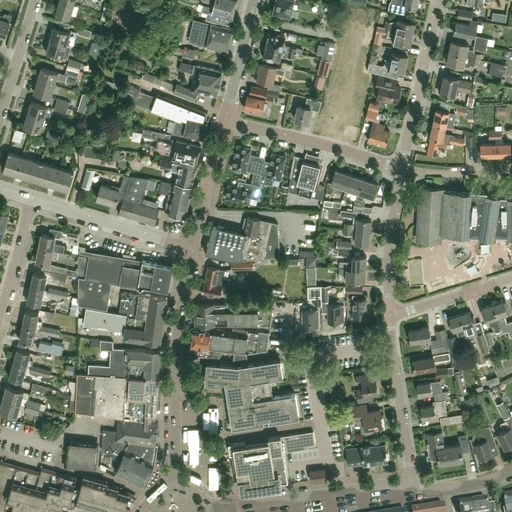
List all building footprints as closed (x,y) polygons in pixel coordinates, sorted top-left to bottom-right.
[(70,19),(74,4),(59,0),(55,14),(70,19)] [(193,0),(205,3),(216,6),(228,10),(228,9),(234,11),(236,3),(236,0),(193,0)] [(276,0),(274,12),(274,15),(281,17),(282,13),(297,17),(298,11),(292,9),(293,0),(276,0)] [(418,8),(420,1),(417,0),(398,0),(397,4),(405,5),(405,6),(416,8),(418,8)] [(105,1),(102,12),(108,13),(111,2),(105,1)] [(351,2),(348,11),(376,18),(378,10),(351,2)] [(232,19),(234,11),(228,9),(228,10),(216,6),(205,3),(203,11),(208,12),(206,19),(214,21),(221,24),(224,23),(230,25),(232,19)] [(471,19),(473,12),(464,9),(458,8),(458,10),(457,17),(463,18),(463,17),(470,18),(471,19)] [(10,21),(1,18),(2,16),(0,14),(0,35),(5,37),(10,21)] [(192,28),(193,18),(187,17),(185,27),(192,28)] [(330,28),(331,28),(337,30),(339,19),(332,18),(330,28)] [(478,20),(471,19),(470,18),(469,24),(456,21),(456,22),(455,22),(453,23),(453,26),(453,27),(455,27),(453,32),(467,35),(475,37),(478,20)] [(387,20),(385,28),(391,29),(396,30),(412,34),(415,23),(398,19),(398,22),(393,21),(393,22),(387,20)] [(212,23),(199,21),(194,43),(207,45),(227,50),(232,28),(212,23)] [(91,30),(79,26),(77,33),(89,36),(93,37),(95,31),(91,30)] [(393,41),(410,45),(412,34),(396,30),(385,28),(378,26),(374,43),(381,45),(384,35),(394,37),(393,41)] [(50,33),(48,39),(67,44),(71,32),(54,27),(52,33),(50,33)] [(267,40),(266,46),(284,50),(286,44),(284,44),(285,36),(278,34),(277,36),(269,34),(268,35),(267,35),(266,40),(267,40)] [(476,35),(474,43),(487,46),(487,45),(488,38),(476,35)] [(71,46),(67,44),(48,39),(46,44),(48,45),(46,51),(68,58),(71,46)] [(325,41),(321,57),(331,60),(335,43),(325,41)] [(452,41),(449,52),(480,59),(479,59),(481,54),(471,51),(471,49),(467,48),(468,44),(452,41)] [(485,51),(487,46),(474,43),(473,48),(485,51)] [(279,63),(281,55),(287,56),(288,51),(284,50),(266,46),(265,51),(264,51),(262,55),(264,56),(263,57),(272,59),(271,61),(279,63)] [(476,64),(478,65),(480,59),(449,52),(449,54),(448,54),(447,55),(445,60),(446,61),(447,61),(447,63),(463,67),(464,66),(469,67),(470,66),(470,65),(474,65),(476,64)] [(391,60),(385,59),(383,65),(374,63),(373,63),(374,61),(370,60),(370,62),(368,69),(378,71),(377,73),(392,77),(397,78),(399,70),(404,71),(407,56),(392,53),(391,60)] [(69,58),(67,66),(79,70),(82,62),(69,58)] [(491,61),(489,72),(502,76),(505,64),(491,61)] [(284,75),(285,69),(291,71),(292,70),(281,67),(281,68),(261,64),(257,82),(272,85),(272,88),(267,87),(267,88),(281,90),(282,86),(273,84),(275,73),(284,75)] [(178,83),(171,84),(162,80),(162,79),(155,75),(155,76),(145,72),(143,78),(152,82),(152,81),(175,91),(174,93),(193,101),(198,90),(216,95),(222,71),(197,65),(191,89),(178,83)] [(79,70),(67,66),(65,74),(67,75),(77,78),(77,77),(80,79),(83,71),(79,70)] [(65,81),(67,75),(65,74),(58,72),(41,67),(40,73),(38,73),(36,79),(55,85),(57,78),(65,81)] [(400,87),(388,84),(389,78),(378,75),(376,87),(379,88),(377,97),(379,97),(378,99),(385,101),(385,99),(397,102),(398,98),(399,99),(400,98),(401,91),(401,90),(400,90),(400,87)] [(456,86),(470,89),(472,82),(458,79),(458,78),(444,75),(444,77),(442,76),(438,92),(440,92),(440,93),(454,97),(456,86)] [(483,85),(485,78),(475,76),(473,82),(483,85)] [(51,97),(55,85),(36,79),(34,85),(36,85),(34,92),(51,97)] [(206,120),(204,120),(205,113),(159,93),(158,95),(155,94),(154,96),(140,90),(140,89),(126,83),(120,96),(134,103),(174,118),(176,119),(173,132),(183,135),(183,134),(202,138),(206,120)] [(273,103),(274,98),(277,98),(279,90),(281,91),(281,90),(267,88),(267,89),(252,86),(250,94),(248,93),(245,108),(263,112),(265,101),(273,103)] [(68,107),(70,101),(57,97),(56,104),(68,107)] [(317,116),(318,116),(322,101),(308,97),(305,106),(299,105),(295,120),(308,123),(311,109),(319,111),(317,116)] [(52,108),(48,106),(31,101),(29,108),(27,107),(25,113),(44,119),(49,120),(52,108)] [(375,111),(377,104),(370,102),(368,109),(375,111)] [(66,113),(68,107),(56,104),(54,109),(66,113)] [(457,105),(455,112),(461,114),(470,115),(472,108),(457,105)] [(378,112),(375,111),(368,109),(365,117),(375,120),(378,112)] [(452,127),(455,113),(449,112),(436,109),(433,124),(446,126),(452,127)] [(41,131),(44,119),(25,113),(24,119),(25,120),(24,126),(41,131)] [(170,131),(172,120),(166,119),(164,130),(170,131)] [(386,145),(390,131),(384,129),(385,125),(373,121),(368,140),(386,145)] [(454,135),(444,133),(446,126),(433,124),(430,138),(431,138),(443,140),(447,141),(446,141),(463,145),(464,139),(454,137),(454,135)] [(15,128),(15,129),(12,139),(20,142),(24,131),(15,128)] [(176,140),(176,142),(161,139),(163,132),(143,128),(142,136),(158,139),(155,153),(177,158),(176,162),(173,162),(173,163),(195,168),(201,145),(176,140)] [(501,138),(501,129),(488,129),(489,139),(501,138)] [(47,131),(45,137),(61,142),(63,136),(47,131)] [(445,150),(446,141),(447,141),(443,140),(431,138),(428,153),(437,155),(438,149),(445,150)] [(496,155),(496,143),(481,144),(481,155),(496,155)] [(510,143),(496,143),(496,155),(511,154),(510,143)] [(86,144),(84,156),(98,158),(100,146),(86,144)] [(246,170),(261,174),(262,169),(262,168),(255,166),(258,156),(250,154),(251,148),(237,145),(232,168),(246,171),(246,170)] [(11,172),(17,154),(9,152),(3,170),(11,172)] [(268,171),(262,169),(261,174),(259,182),(261,183),(273,185),(274,178),(280,179),(286,156),(272,153),(268,171)] [(20,175),(25,157),(17,154),(11,172),(20,175)] [(28,177),(33,159),(25,157),(20,175),(28,177)] [(36,180),(42,162),(33,159),(28,177),(36,180)] [(191,186),(195,168),(173,163),(173,162),(161,159),(159,167),(177,171),(175,182),(191,186)] [(320,166),(294,159),(291,178),(288,191),(323,200),(325,186),(315,184),(320,166)] [(44,183),(50,164),(42,162),(36,180),(44,183)] [(52,185),(58,167),(50,164),(44,183),(52,185)] [(61,188),(66,169),(58,167),(52,185),(61,188)] [(75,172),(66,169),(61,188),(69,190),(75,172)] [(345,188),(349,175),(335,170),(331,184),(345,188)] [(130,176),(131,175),(130,175),(130,176),(124,174),(120,188),(126,190),(130,176)] [(149,205),(141,203),(148,177),(131,175),(130,176),(126,190),(119,213),(154,224),(159,208),(155,207),(156,202),(150,201),(149,205)] [(359,193),(364,179),(349,175),(345,188),(359,193)] [(378,184),(364,179),(359,193),(358,199),(363,200),(365,195),(374,197),(378,184)] [(188,201),(191,186),(175,182),(175,183),(162,180),(160,192),(169,194),(168,197),(188,201)] [(257,199),(261,183),(259,182),(258,185),(245,182),(243,188),(228,184),(225,198),(249,203),(250,197),(257,199)] [(116,202),(120,190),(101,184),(97,199),(115,205),(116,202)] [(511,196),(508,197),(508,195),(499,195),(499,196),(491,194),(487,194),(487,190),(471,189),(470,192),(443,191),(444,189),(421,188),(418,240),(440,241),(440,234),(455,235),(455,233),(494,237),(495,234),(507,235),(507,236),(511,235),(511,196)] [(184,217),(188,201),(168,197),(165,211),(169,212),(168,213),(184,217)] [(354,205),(353,210),(371,213),(372,207),(354,205)] [(0,210),(0,225),(5,227),(9,213),(0,210)] [(278,219),(279,213),(263,211),(262,217),(278,219)] [(247,215),(244,232),(212,225),(206,253),(233,259),(247,258),(279,256),(277,222),(247,215)] [(358,218),(357,224),(344,222),(343,228),(370,232),(371,219),(358,218)] [(414,222),(404,224),(409,253),(418,251),(414,222)] [(368,244),(370,232),(343,228),(343,234),(349,235),(350,234),(356,235),(355,243),(368,244)] [(79,234),(61,230),(59,237),(70,239),(70,243),(78,245),(79,234)] [(54,243),(55,237),(41,234),(41,235),(38,236),(38,240),(40,242),(39,248),(58,252),(63,253),(64,246),(54,243)] [(336,246),(351,248),(352,241),(337,239),(336,246)] [(482,240),(484,253),(490,252),(487,239),(482,240)] [(350,255),(351,248),(336,246),(336,247),(338,247),(337,253),(350,255)] [(50,264),(51,257),(57,258),(58,252),(39,248),(37,253),(35,254),(34,258),(36,260),(36,261),(50,264)] [(137,287),(140,267),(123,264),(124,258),(89,253),(88,258),(79,256),(79,271),(79,277),(78,304),(107,309),(111,282),(137,287)] [(339,261),(339,267),(366,268),(366,256),(353,255),(353,261),(339,261)] [(142,260),(140,267),(137,287),(143,288),(143,285),(168,290),(173,266),(142,260)] [(231,269),(253,268),(253,260),(231,261),(231,269)] [(79,277),(79,271),(67,268),(54,265),(53,272),(67,275),(67,274),(79,277)] [(202,292),(220,296),(220,292),(225,293),(227,285),(228,285),(229,278),(223,277),(225,270),(207,266),(204,280),(202,292)] [(365,280),(366,268),(339,267),(339,273),(346,273),(346,280),(365,280)] [(43,290),(46,276),(50,277),(49,279),(65,283),(67,275),(53,272),(41,269),(40,274),(33,272),(30,287),(68,295),(69,291),(49,287),(48,291),(43,290)] [(330,285),(321,285),(321,301),(328,301),(328,289),(330,289),(330,285)] [(40,305),(42,296),(47,297),(47,294),(67,298),(66,302),(76,304),(77,298),(68,296),(68,295),(30,287),(27,302),(40,305)] [(163,320),(167,297),(150,295),(150,296),(127,293),(127,292),(122,291),(119,311),(127,312),(127,314),(127,315),(163,320)] [(353,316),(366,316),(366,299),(357,299),(357,295),(352,295),(353,316)] [(511,320),(507,322),(504,313),(507,312),(509,311),(506,299),(503,300),(503,299),(493,303),(501,327),(502,331),(508,330),(510,337),(511,336),(511,320)] [(270,326),(272,308),(244,308),(244,302),(229,302),(229,308),(228,308),(228,302),(215,303),(197,303),(197,310),(196,310),(197,326),(270,326)] [(501,327),(493,303),(483,306),(481,307),(484,319),(487,318),(490,326),(493,325),(494,329),(501,327)] [(344,305),(341,305),(327,305),(328,322),(328,323),(330,324),(335,324),(337,323),(337,322),(341,322),(344,321),(344,305)] [(162,331),(163,320),(127,315),(127,314),(86,307),(83,324),(124,331),(123,338),(160,343),(162,331)] [(39,308),(39,313),(38,314),(53,318),(55,312),(39,308)] [(37,320),(38,314),(39,313),(26,310),(23,325),(40,329),(41,326),(49,328),(50,323),(37,320)] [(318,310),(315,310),(302,311),(302,328),(316,328),(318,327),(318,310)] [(472,323),(476,322),(474,316),(471,317),(469,310),(459,313),(464,326),(466,332),(467,338),(472,337),(470,333),(475,332),(472,323)] [(464,326),(459,313),(449,317),(451,323),(449,324),(451,330),(453,329),(453,330),(456,329),(458,334),(462,333),(464,339),(467,338),(466,332),(464,326)] [(40,336),(41,332),(49,334),(51,328),(49,328),(41,326),(40,329),(23,325),(19,340),(32,343),(34,335),(40,336)] [(422,328),(408,330),(410,342),(424,340),(424,342),(431,341),(430,340),(431,340),(429,326),(421,327),(422,328)] [(59,336),(61,330),(51,328),(49,334),(59,336)] [(267,351),(269,333),(247,330),(233,328),(232,332),(211,329),(210,332),(193,329),(191,347),(192,347),(194,356),(218,359),(223,352),(245,354),(267,351)] [(437,339),(431,340),(430,340),(431,341),(433,352),(448,350),(444,328),(435,330),(437,339)] [(490,331),(484,333),(490,351),(495,350),(493,343),(494,343),(490,331)] [(490,351),(484,333),(483,333),(476,335),(480,347),(488,345),(490,352),(490,351)] [(450,352),(457,350),(454,336),(447,337),(450,352)] [(158,376),(160,350),(139,349),(139,348),(125,348),(113,348),(113,341),(91,338),(91,346),(100,346),(99,349),(110,350),(110,366),(89,364),(88,374),(144,378),(144,375),(158,376)] [(39,343),(38,349),(53,353),(55,347),(39,343)] [(18,348),(13,363),(50,374),(57,376),(58,371),(51,369),(51,370),(32,364),(33,360),(28,359),(30,352),(18,348)] [(415,371),(436,368),(434,356),(413,359),(415,371)] [(280,359),(248,364),(248,361),(241,362),(242,366),(237,366),(207,364),(205,383),(219,384),(219,382),(226,383),(226,385),(232,427),(299,417),(295,393),(273,397),(270,379),(283,377),(280,359)] [(22,382),(25,372),(29,373),(30,371),(49,377),(50,374),(13,363),(9,378),(22,382)] [(449,374),(453,374),(452,366),(435,368),(436,376),(449,375),(449,374)] [(122,400),(157,403),(158,376),(144,375),(144,378),(88,374),(77,374),(76,392),(76,397),(122,400)] [(371,394),(378,393),(375,379),(370,380),(369,374),(356,376),(357,383),(362,382),(363,388),(357,389),(359,402),(372,399),(371,394)] [(443,391),(441,380),(431,381),(417,383),(419,395),(434,392),(436,400),(433,400),(448,398),(447,391),(445,391),(443,391)] [(46,386),(33,382),(31,388),(44,392),(48,393),(50,388),(46,386)] [(7,386),(3,399),(39,409),(41,402),(27,398),(27,399),(22,397),(24,391),(7,386)] [(156,422),(157,403),(122,400),(76,397),(76,411),(91,413),(119,417),(156,422)] [(449,399),(448,398),(433,400),(434,404),(421,407),(423,419),(437,416),(436,415),(447,413),(444,399),(449,399)] [(39,409),(3,399),(0,409),(0,412),(16,417),(18,410),(24,411),(37,415),(39,409)] [(504,419),(510,416),(503,401),(496,404),(504,419)] [(353,422),(357,421),(358,423),(359,424),(361,424),(362,431),(365,434),(371,433),(372,431),(372,429),(373,429),(372,427),(380,426),(380,427),(384,426),(383,417),(381,417),(380,409),(367,411),(366,404),(351,407),(353,422)] [(463,413),(450,415),(451,422),(464,420),(463,413)] [(155,445),(158,423),(156,422),(119,417),(117,431),(116,440),(155,445)] [(505,447),(506,447),(507,448),(508,449),(511,446),(511,431),(506,420),(501,422),(504,430),(498,433),(505,447)] [(155,445),(158,423),(155,445),(116,440),(117,431),(103,429),(101,451),(122,459),(116,473),(129,479),(142,486),(151,467),(153,462),(152,463),(155,445)] [(472,437),(475,443),(478,451),(476,452),(476,453),(477,457),(478,457),(480,457),(480,458),(492,454),(489,445),(494,440),(489,425),(482,427),(481,430),(481,431),(474,434),(472,437)] [(288,481),(283,452),(308,448),(308,445),(316,444),(314,431),(268,438),(269,441),(246,445),(245,442),(228,444),(230,455),(233,454),(235,465),(234,465),(235,471),(236,471),(238,480),(243,479),(244,486),(247,486),(249,485),(257,484),(258,489),(270,487),(269,484),(275,483),(276,485),(279,484),(279,483),(283,482),(284,483),(287,483),(287,481),(288,481)] [(429,459),(439,458),(444,446),(442,431),(427,434),(429,443),(427,443),(429,459)] [(463,459),(462,452),(469,451),(467,434),(458,435),(460,444),(444,446),(439,458),(439,463),(463,459)] [(91,468),(93,443),(69,442),(67,466),(91,468)] [(361,446),(346,448),(348,465),(365,463),(366,465),(372,464),(372,462),(387,460),(385,443),(361,446)] [(0,501),(3,508),(8,509),(9,511),(6,511),(66,511),(71,511),(74,498),(71,497),(77,479),(41,469),(40,474),(0,461),(0,501)] [(311,481),(326,479),(325,469),(310,471),(311,481)] [(113,511),(125,511),(135,498),(129,494),(117,490),(118,488),(107,485),(107,483),(83,476),(80,487),(77,497),(112,507),(110,511),(113,511)] [(511,511),(511,495),(504,497),(506,509),(503,509),(503,511),(511,511)] [(488,511),(487,500),(472,502),(473,511),(488,511)] [(473,511),(472,502),(459,504),(460,511),(473,511)]
